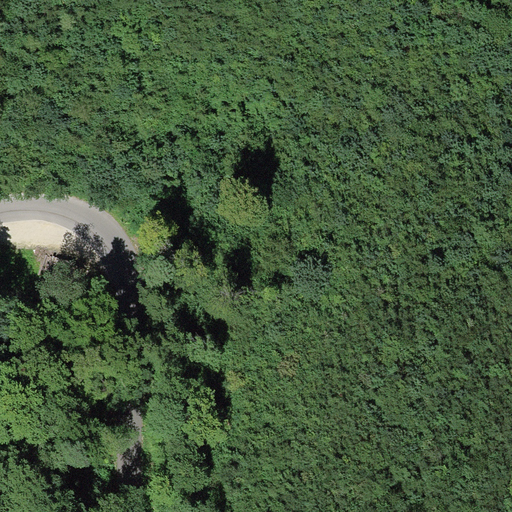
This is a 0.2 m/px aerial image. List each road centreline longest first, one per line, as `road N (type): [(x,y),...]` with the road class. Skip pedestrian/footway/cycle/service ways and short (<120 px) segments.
road 1 (unclassified): [(131,511),(135,308),(124,250),(104,226),(67,210),(0,209)]
road 2 (track): [(428,511),(419,461),(430,393),(511,214)]
